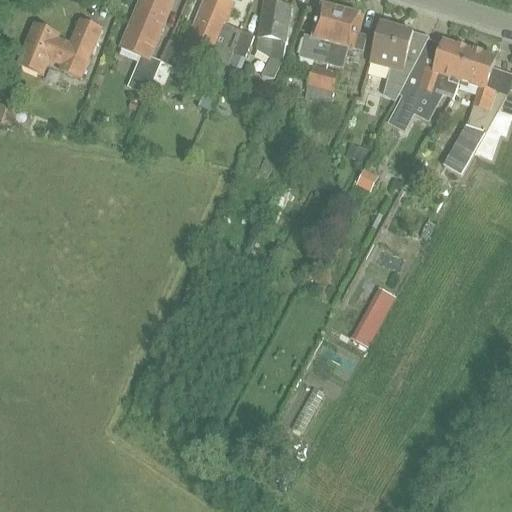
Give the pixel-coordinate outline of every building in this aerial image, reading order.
[(150,89),(160,65),(149,60),(171,7),(155,0),(142,0),(121,49),(140,57),(130,80),(150,89)] [(208,115),(232,58),(241,35),(231,31),(229,35),(222,32),(232,9),(210,0),(206,0),(185,51),(169,45),(160,65),(172,70),(177,58),(214,74),(198,111),(208,115)] [(274,79),(282,64),(291,10),(263,6),(257,40),(258,40),(256,54),(269,62),(261,77),(274,79)] [(298,59),(326,67),(340,15),(319,9),(311,40),(303,38),(298,59)] [(361,20),(340,15),(326,67),(342,71),(347,51),(362,55),(367,38),(357,36),(361,20)] [(100,33),(79,24),(69,47),(49,39),(50,35),(33,28),(17,68),(41,79),(48,64),(60,69),(58,73),(79,82),(100,33)] [(398,99),(414,68),(428,41),(429,41),(379,27),(369,66),(390,71),(384,92),(398,99)] [(232,58),(244,62),(253,40),(241,35),(232,58)] [(456,97),(460,84),(469,53),(443,44),(434,74),(422,71),(413,100),(404,97),(390,125),(405,133),(423,99),(431,102),(434,91),(456,97)] [(485,136),(488,131),(497,114),(507,98),(485,92),(495,61),(483,57),(482,54),(480,53),(475,51),(473,51),(470,53),(469,53),(460,84),(479,91),(467,128),(485,136)] [(304,101),(316,104),(325,73),(312,70),(304,101)] [(337,77),(325,73),(316,104),(329,108),(337,77)] [(511,94),(509,94),(507,98),(497,114),(488,131),(495,135),(506,117),(511,119),(511,94)] [(0,106),(0,126),(12,131),(18,113),(0,106)] [(462,178),(473,157),(483,139),(485,136),(467,129),(444,168),(462,178)] [(499,144),(483,139),(473,157),(493,163),(499,144)] [(351,146),(346,160),(362,166),(367,152),(351,146)] [(358,186),(357,188),(371,195),(379,180),(365,172),(364,175),(358,186)] [(440,184),(436,188),(436,193),(440,197),(445,197),(448,193),(448,188),(445,184),(440,184)] [(355,344),(367,350),(395,300),(383,293),(355,344)] [(326,358),(321,377),(339,382),(344,362),(326,358)] [(293,431),(303,436),(325,396),(315,391),(293,431)]
